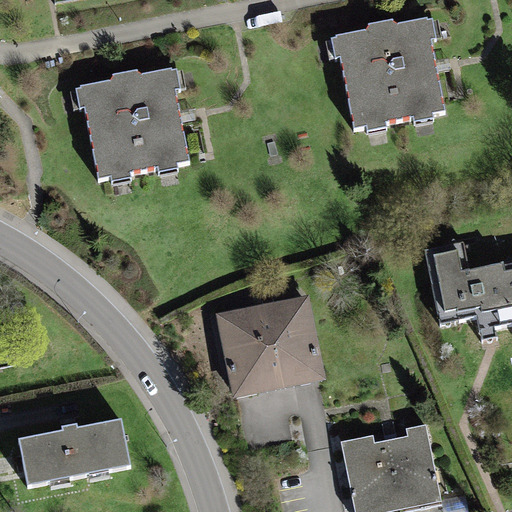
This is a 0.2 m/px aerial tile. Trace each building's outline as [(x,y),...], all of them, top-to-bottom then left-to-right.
[(436,23),(337,44),(358,142),(457,121),(436,23)] [(187,75),(81,100),(105,202),(211,177),(187,75)] [(471,240),(422,252),(442,330),(511,312),(511,256),(478,265),(471,240)] [(312,298),(219,316),(236,401),(329,383),(312,298)] [(122,419),(21,436),(29,483),(131,466),(122,419)] [(428,427),(341,444),(354,511),(409,511),(443,505),(428,427)]
